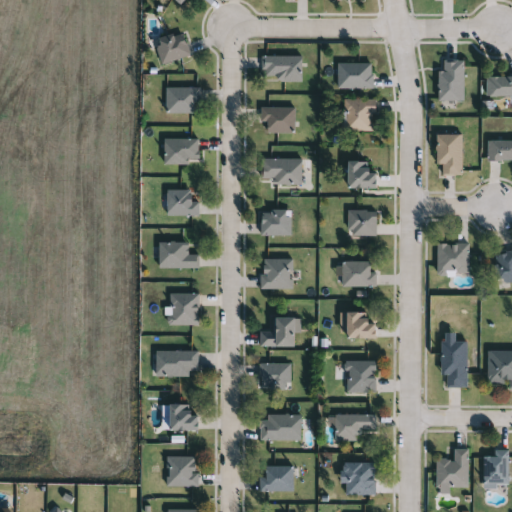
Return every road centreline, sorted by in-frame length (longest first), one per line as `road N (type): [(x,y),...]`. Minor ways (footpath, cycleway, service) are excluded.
road 1 (residential): [(388,0),(412,111),(412,511)]
road 2 (residential): [(227,28),(219,511)]
road 3 (residential): [(390,27),(227,28)]
